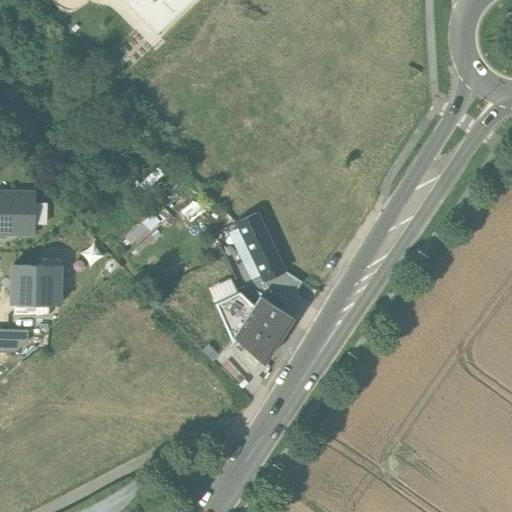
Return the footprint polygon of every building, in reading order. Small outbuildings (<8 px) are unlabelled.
[(123,0),(156,34),(191,0),(123,0)] [(0,192),(0,234),(34,235),(35,194),(0,192)] [(256,214),(236,223),(263,280),(283,270),(256,214)] [(41,266),(11,266),(11,304),(59,305),(59,260),(41,260),(41,266)] [(263,280),(267,288),(288,302),(301,282),(283,270),(263,280)] [(254,307),(239,292),(215,304),(231,341),(235,337),(254,307)] [(260,298),(254,307),(235,337),(263,363),(291,319),(260,298)] [(28,330),(0,329),(0,352),(14,353),(28,341),(28,330)] [(184,477),(176,468),(167,476),(176,485),(184,477)]
